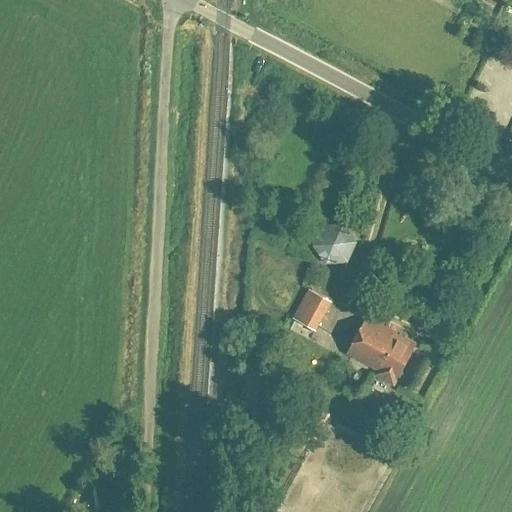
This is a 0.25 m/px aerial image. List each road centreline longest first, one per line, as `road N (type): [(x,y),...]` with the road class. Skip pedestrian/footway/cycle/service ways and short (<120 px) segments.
road 1 (unclassified): [(175,0),(147,511)]
road 2 (unclassified): [(511,170),(184,0)]
